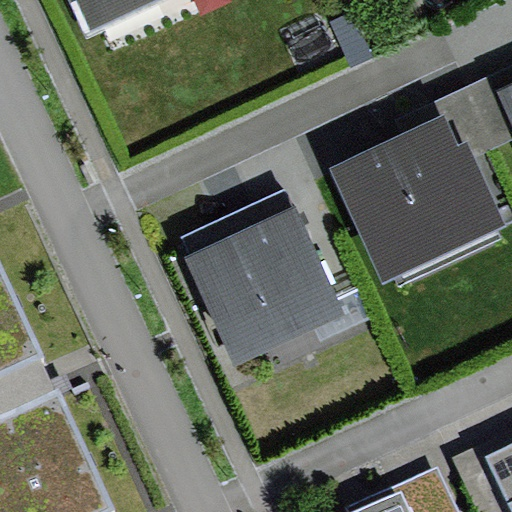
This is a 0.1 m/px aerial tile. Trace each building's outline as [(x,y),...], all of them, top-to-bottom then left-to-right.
[(89,0),(95,11),(119,0),(89,0)] [(511,66),(467,87),(490,138),(511,127),(511,66)] [(463,150),(490,138),(467,87),(409,114),(418,135),(345,169),(388,262),(493,214),(463,150)] [(222,225),(185,242),(191,255),(190,256),(230,343),(265,327),(269,336),(309,318),(305,309),(336,294),(296,208),(295,209),(288,195),(256,210),(262,223),(228,239),(222,225)] [(0,511),(115,511),(60,394),(50,398),(39,373),(48,369),(0,265),(0,511)] [(511,511),(511,430),(452,458),(476,511),(511,511)] [(453,511),(440,483),(377,511),(453,511)]
